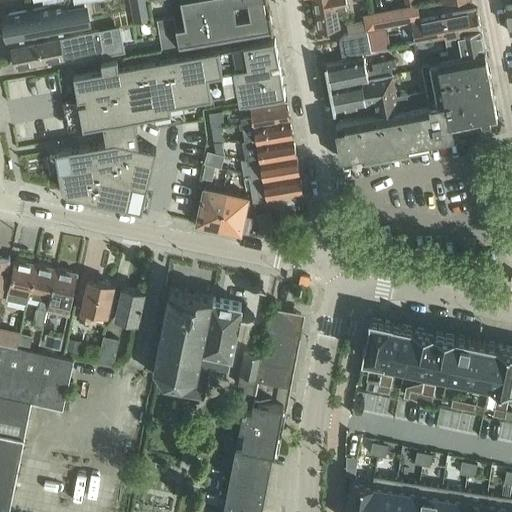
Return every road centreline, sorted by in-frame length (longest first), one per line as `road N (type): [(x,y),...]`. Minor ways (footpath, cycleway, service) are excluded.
road 1 (residential): [(0,200),(277,258),(350,283)]
road 2 (residential): [(350,283),(290,0)]
road 3 (tertiary): [(308,511),(311,413),(331,315),(350,283)]
road 4 (tertiary): [(511,303),(373,277),(350,283)]
